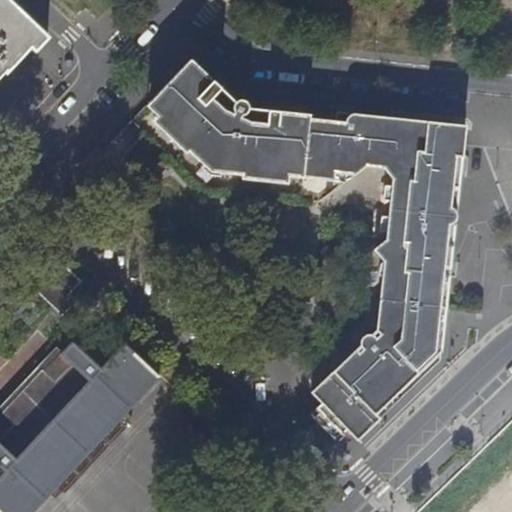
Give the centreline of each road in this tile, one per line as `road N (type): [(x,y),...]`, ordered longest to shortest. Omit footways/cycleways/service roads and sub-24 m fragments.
road 1 (residential): [(9,183),(349,503)]
road 2 (residential): [(511,86),(259,57),(180,0)]
road 3 (residential): [(9,183),(171,0)]
road 4 (tertiary): [(511,348),(349,503)]
